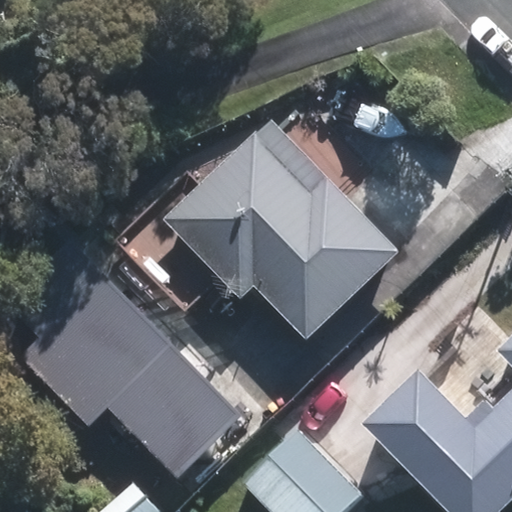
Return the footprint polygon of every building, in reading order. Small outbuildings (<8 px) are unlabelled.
[(295,142),(203,230),(268,297),(281,284),(330,334),(408,259),(295,142)] [(200,246),(166,208),(137,234),(171,272),(200,246)] [(266,418),(192,337),(126,396),(200,478),(266,418)] [(433,386),(385,436),(462,511),(511,511),(511,426),(493,445),(433,386)] [(292,445),(255,484),(283,511),(353,511),(357,507),(292,445)]
